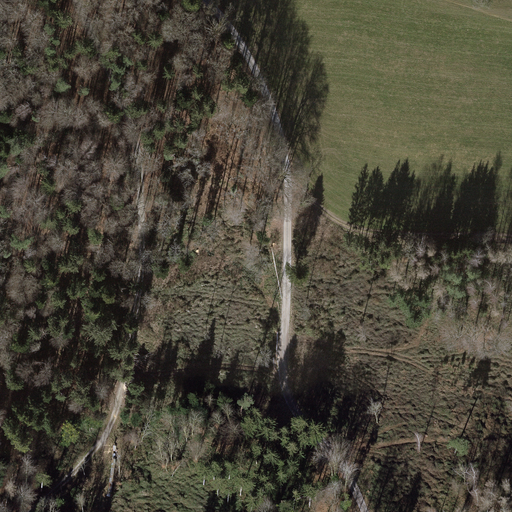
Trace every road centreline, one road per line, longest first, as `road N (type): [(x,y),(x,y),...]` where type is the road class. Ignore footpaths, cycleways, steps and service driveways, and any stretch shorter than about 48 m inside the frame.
road 1 (track): [(208,0),(262,79),(297,189),(287,219),(285,400),(370,511)]
road 2 (track): [(76,0),(120,102),(145,223),(134,348),(114,417),(96,451),(32,511)]
road 3 (track): [(297,189),(356,231),(511,237)]
